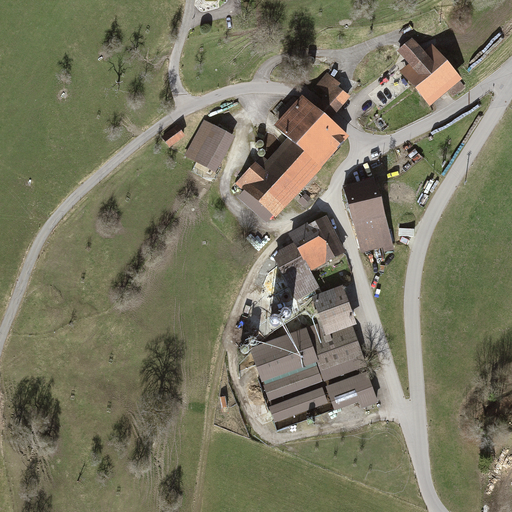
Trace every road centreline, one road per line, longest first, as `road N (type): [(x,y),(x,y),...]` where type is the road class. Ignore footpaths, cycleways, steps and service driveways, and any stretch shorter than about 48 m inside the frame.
road 1 (unclassified): [(370,149),(304,94),(229,92),(185,112),(145,138),(43,234),(0,344)]
road 2 (tertiary): [(419,424),(411,297),(420,248),(511,87)]
road 3 (track): [(197,511),(225,343),(257,268),(290,225)]
road 4 (residential): [(370,149),(338,184),(337,202),(403,412),(419,424)]
road 5 (residential): [(511,79),(370,149)]
